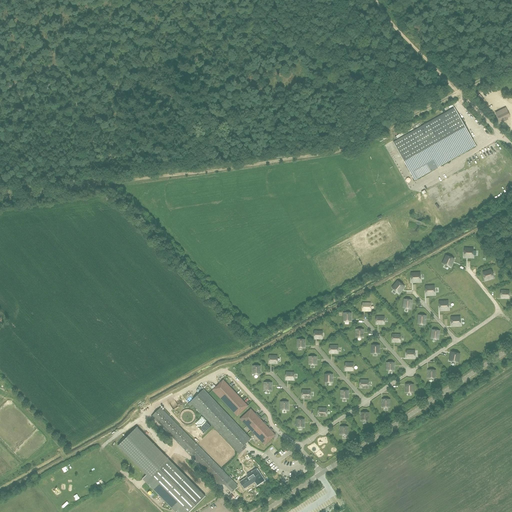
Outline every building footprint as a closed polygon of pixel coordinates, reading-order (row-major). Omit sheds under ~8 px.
[(454,108),(428,123),(393,142),(415,180),(476,146),(454,108)] [(497,116),(500,121),(509,116),(507,112),(497,116)] [(475,251),(475,242),(466,242),(466,251),(475,251)] [(485,262),(485,253),(476,253),(476,262),(485,262)] [(455,264),(455,255),(446,255),(446,264),(455,264)] [(491,270),(483,272),(485,281),(494,278),(491,270)] [(418,284),(418,275),(409,274),(409,283),(418,284)] [(429,295),(430,286),(421,286),(420,295),(429,295)] [(391,297),(391,288),(382,288),(382,297),(391,297)] [(412,300),(404,299),(403,308),(410,309),(412,300)] [(426,316),(419,315),(418,324),(425,325),(426,316)] [(432,330),(431,339),(438,340),(439,331),(432,330)] [(458,363),(460,354),(451,352),(449,361),(458,363)] [(226,404),(237,394),(223,380),(212,390),(226,404)] [(244,445),(250,439),(204,389),(195,398),(189,391),(184,396),(190,402),(188,404),(190,406),(192,404),(239,454),(246,447),(244,445)] [(248,406),(237,394),(226,404),(238,416),(248,406)] [(151,416),(187,452),(220,486),(224,483),(231,491),(237,485),(194,442),(160,408),(151,416)] [(251,409),(240,419),(253,432),(263,422),(251,409)] [(276,435),(263,422),(253,432),(259,439),(258,439),(265,446),(276,435)] [(175,511),(189,511),(205,496),(137,427),(118,446),(147,475),(143,479),(175,511)] [(257,470),(250,474),(251,475),(240,482),(244,488),(255,481),(257,485),(264,481),(258,470),(257,470)] [(47,486),(51,482),(46,478),(42,482),(47,486)]
